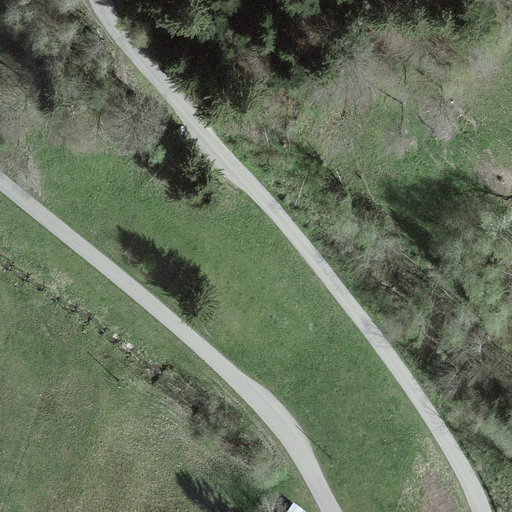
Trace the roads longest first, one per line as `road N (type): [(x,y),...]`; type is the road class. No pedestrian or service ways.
road 1 (unclassified): [(481,511),(425,406),(288,231),(159,85),(103,0)]
road 2 (unclassified): [(0,183),(255,394),(291,440),(325,511)]
